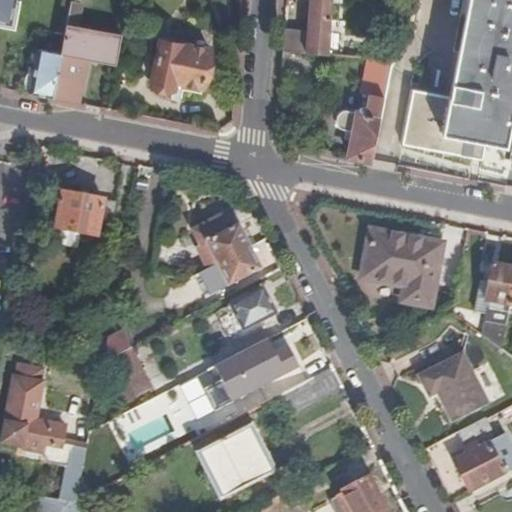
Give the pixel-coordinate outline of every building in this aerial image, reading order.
[(0,0),(0,20),(11,23),(15,0),(0,0)] [(282,49),(327,52),(331,6),(339,7),(339,0),(308,0),(306,29),(284,26),(282,49)] [(470,132),(490,136),(511,139),(511,0),(453,0),(438,86),(413,81),(402,139),(467,151),(470,132)] [(82,3),(71,1),(64,36),(62,49),(61,54),(52,98),(77,103),(85,59),(117,65),(124,33),(93,28),(78,26),(82,3)] [(51,47),(62,49),(64,36),(53,34),(51,47)] [(176,82),(202,86),(209,48),(159,40),(151,85),(174,89),(176,82)] [(29,93),(52,98),(61,54),(38,49),(32,75),(26,73),(24,87),(30,88),(29,93)] [(348,155),(371,160),(390,57),(374,56),(365,112),(349,109),(344,109),(340,111),(337,113),(335,117),(335,121),(336,124),(339,127),(342,129),(353,130),(348,155)] [(470,132),(467,151),(486,155),(490,136),(470,132)] [(166,177),(161,202),(172,204),(176,179),(166,177)] [(59,228),(84,233),(108,238),(115,203),(61,192),(54,227),(59,228)] [(205,300),(261,270),(238,225),(233,228),(226,213),(192,231),(200,246),(205,243),(217,266),(195,279),(205,300)] [(84,233),(59,228),(56,243),(82,248),(84,233)] [(441,246),(371,232),(360,278),(403,287),(401,301),(428,307),(441,246)] [(472,320),(467,326),(502,352),(508,314),(511,290),(511,269),(491,265),(484,302),(497,305),(494,327),(484,321),(472,320)] [(242,333),(275,317),(263,292),(230,309),(212,318),(228,348),(245,339),(244,337),(242,333)] [(105,344),(101,364),(107,361),(130,349),(123,335),(105,344)] [(264,366),(280,396),(314,379),(298,348),(264,366)] [(107,361),(126,401),(150,389),(130,349),(107,361)] [(450,423),(486,403),(462,355),(418,377),(428,397),(436,393),(450,423)] [(290,416),(343,388),(333,369),(314,379),(280,396),(290,416)] [(47,443),(50,426),(33,422),(41,384),(14,378),(0,444),(44,454),(44,457),(49,463),(67,467),(60,501),(71,503),(74,504),(85,446),(71,443),(70,447),(61,445),(47,443)] [(236,420),(257,408),(252,397),(230,409),(236,420)] [(484,421),(457,434),(467,454),(454,461),(469,492),(511,470),(511,454),(502,436),(492,441),(491,434),(484,421)] [(64,429),(50,426),(47,443),(61,445),(64,429)] [(243,438),(199,460),(220,500),(274,472),(264,452),(253,458),(243,438)] [(325,470),(262,503),(266,511),(277,511),(331,483),(325,470)] [(385,511),(368,480),(342,494),(343,496),(330,503),(331,511),(385,511)] [(79,511),(74,504),(71,503),(65,511),(79,511)]
